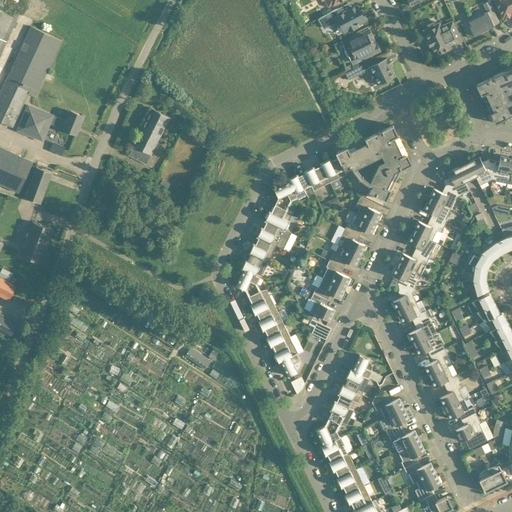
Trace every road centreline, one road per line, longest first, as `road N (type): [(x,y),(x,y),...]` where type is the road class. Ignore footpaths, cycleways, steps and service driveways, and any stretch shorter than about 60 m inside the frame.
road 1 (unclassified): [(172,0),(101,144),(0,397)]
road 2 (residential): [(286,422),(214,276),(266,167),(398,101)]
road 3 (residential): [(475,511),(381,320),(355,305)]
road 4 (residential): [(355,305),(428,161)]
road 5 (residential): [(286,422),(309,403),(355,305)]
